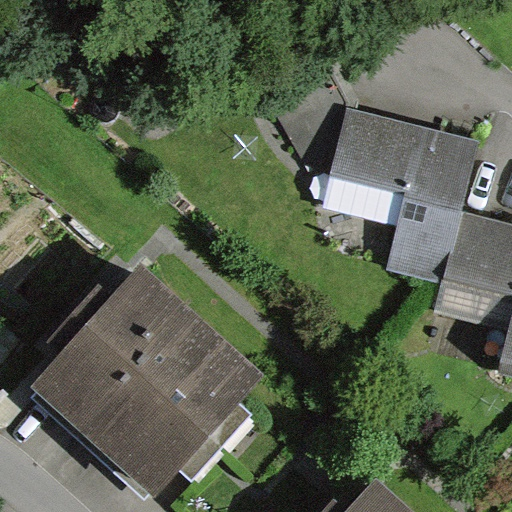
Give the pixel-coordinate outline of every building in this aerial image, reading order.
[(357,126),(368,129),(369,109),(332,55),(261,102),(298,157),(340,197),(357,126)] [(368,129),(357,126),(340,197),(412,214),(396,282),(455,296),(488,157),(368,129)] [(511,236),(472,227),(455,296),(511,309),(511,378),(511,382),(511,381),(511,236)] [(276,384),(152,271),(41,392),(166,505),(189,480),(276,384)] [(419,511),(398,493),(381,511),(419,511)]
